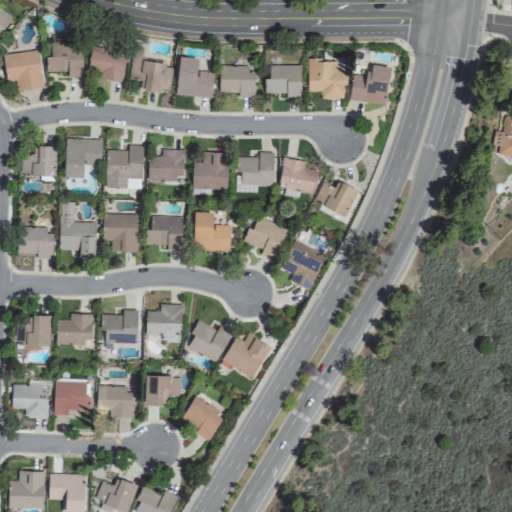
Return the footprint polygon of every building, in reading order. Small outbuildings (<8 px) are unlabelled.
[(0,31),(10,16),(0,9),(0,31)] [(81,76),(81,44),(50,43),(50,56),(45,56),(44,71),(66,71),(66,76),(81,76)] [(140,59),(142,47),(132,46),(127,79),(141,81),(140,89),(160,92),(164,63),(140,59)] [(121,80),(124,51),(89,47),(85,75),(121,80)] [(41,87),(37,50),(1,54),(4,81),(14,80),(15,90),(41,87)] [(211,97),(212,72),(196,71),(197,57),(177,56),(175,95),(211,97)] [(336,59),(306,59),(306,91),(319,91),(320,98),(342,98),(342,70),(336,70),(336,59)] [(300,65),(268,64),(267,78),(262,78),(262,93),(284,93),(284,97),(299,98),(300,65)] [(384,104),(388,67),(360,64),(359,72),(351,71),(347,100),(384,104)] [(253,97),(253,67),(218,66),(217,92),(237,92),(237,97),(253,97)] [(511,115),(504,114),(497,154),(511,156),(511,115)] [(99,162),(100,139),(64,138),(62,176),(81,177),(82,162),(99,162)] [(103,187),(132,188),(133,179),(140,179),(141,145),(127,144),(127,149),(105,149),(103,187)] [(39,180),(54,181),(54,145),(33,145),(33,153),(20,153),(19,174),(40,174),(39,180)] [(182,179),(182,149),(160,149),(160,157),(146,157),(146,179),(182,179)] [(190,188),(225,189),(226,152),(203,151),(202,161),(191,160),(190,188)] [(271,186),(272,152),(257,151),(257,157),(235,156),(234,191),(255,192),(255,185),(271,186)] [(311,193),(316,170),(303,167),(304,161),(282,156),(276,186),(311,193)] [(343,215),(356,190),(336,180),(333,187),(322,181),(312,200),(343,215)] [(57,249),(78,249),(78,256),(93,256),(94,222),(72,221),(72,201),(58,201),(57,249)] [(228,224),(211,224),(211,211),(193,211),(192,250),(227,251),(228,224)] [(136,251),(136,213),(101,213),(100,240),(109,240),(109,251),(136,251)] [(165,244),(165,249),(180,250),(181,216),(144,215),(144,244),(165,244)] [(272,260),(285,229),(256,216),(251,228),(246,227),(240,240),(261,249),(258,254),(272,260)] [(45,227),(17,227),(17,253),(35,253),(35,258),(51,258),(51,232),(45,232),(45,227)] [(287,280),(308,289),(324,254),(293,240),(279,269),(290,274),(287,280)] [(180,304),(158,303),(158,310),(144,310),(144,333),(163,334),(162,341),(173,341),(174,329),(180,329),(180,304)] [(135,309),(121,309),(121,314),(100,313),(100,342),(135,342),(135,309)] [(90,313),(68,313),(68,319),(55,319),(54,342),(89,343),(90,313)] [(49,314),(27,314),(27,323),(14,323),(14,343),(48,344),(49,314)] [(215,330),(197,320),(183,343),(213,361),(230,333),(218,326),(215,330)] [(178,376),(144,375),(143,404),(165,405),(166,395),(178,396),(178,376)] [(51,414),(66,414),(67,409),(88,409),(88,395),(83,395),(84,382),(52,381),(51,414)] [(45,416),(44,384),(10,384),(10,409),(24,408),(25,416),(45,416)] [(108,417),(129,416),(129,385),(95,386),(95,409),(108,409),(108,417)] [(207,441),(222,413),(191,397),(179,419),(195,427),(192,433),(207,441)] [(41,508),(42,470),(16,470),(16,480),(7,480),(6,507),(41,508)] [(63,511),(82,511),(83,474),(47,473),(46,499),(63,499),(63,511)] [(93,498),(100,500),(98,507),(109,511),(111,507),(125,511),(136,484),(115,476),(112,484),(100,480),(93,498)] [(165,511),(173,495),(163,491),(161,494),(140,485),(134,499),(136,499),(130,511),(165,511)]
